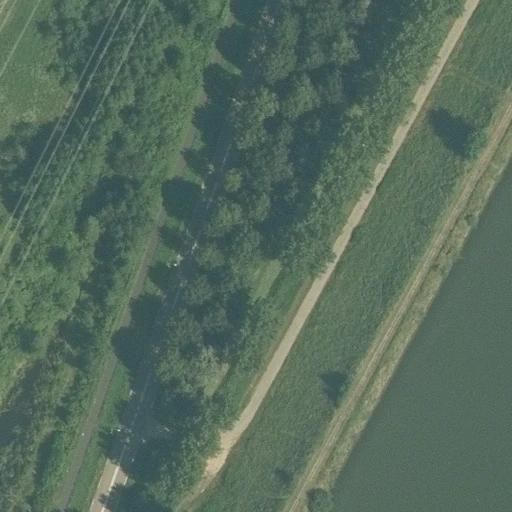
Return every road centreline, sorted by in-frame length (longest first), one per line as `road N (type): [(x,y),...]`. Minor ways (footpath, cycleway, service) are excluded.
road 1 (unclassified): [(133,425),(210,438),(242,423),(473,0)]
road 2 (tertiary): [(133,425),(282,0)]
